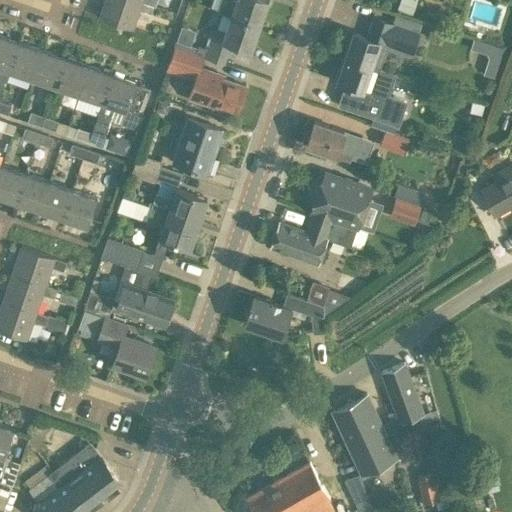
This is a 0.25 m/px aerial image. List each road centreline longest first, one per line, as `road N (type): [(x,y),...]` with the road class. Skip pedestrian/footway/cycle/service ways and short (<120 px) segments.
road 1 (unclassified): [(179,399),(316,0)]
road 2 (unclassified): [(511,270),(282,419),(241,423),(179,399)]
road 3 (residential): [(172,418),(0,356)]
